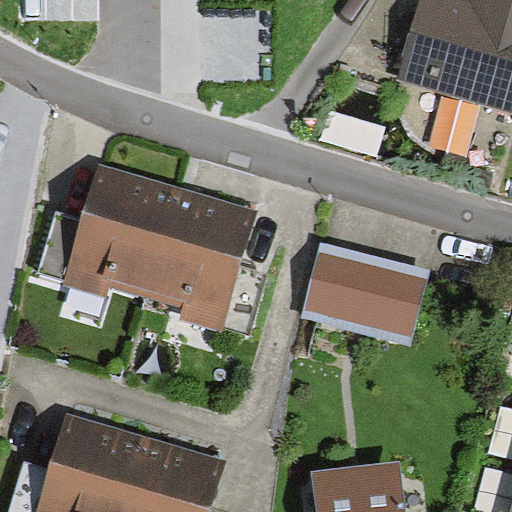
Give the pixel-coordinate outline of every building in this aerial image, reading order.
[(511,0),(423,0),(415,29),(400,81),(511,113),(511,0)] [(102,171),(87,223),(56,213),(37,277),(64,286),(63,290),(108,304),(112,290),(183,312),(180,323),(222,336),(258,218),(102,171)] [(431,275),(324,247),(305,321),(413,348),(431,275)] [(51,475),(25,468),(11,511),(208,511),(222,467),(68,420),(51,475)] [(407,511),(403,468),(315,478),(318,511),(407,511)]
